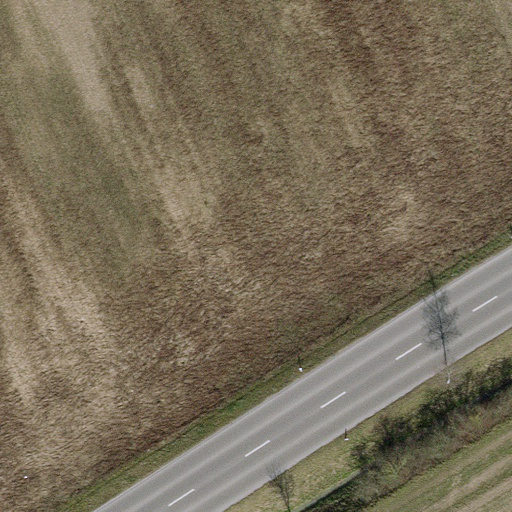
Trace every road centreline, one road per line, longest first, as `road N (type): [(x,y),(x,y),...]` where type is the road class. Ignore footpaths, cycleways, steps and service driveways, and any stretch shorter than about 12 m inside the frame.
road 1 (secondary): [(160,511),(511,292)]
road 2 (track): [(406,511),(511,445)]
